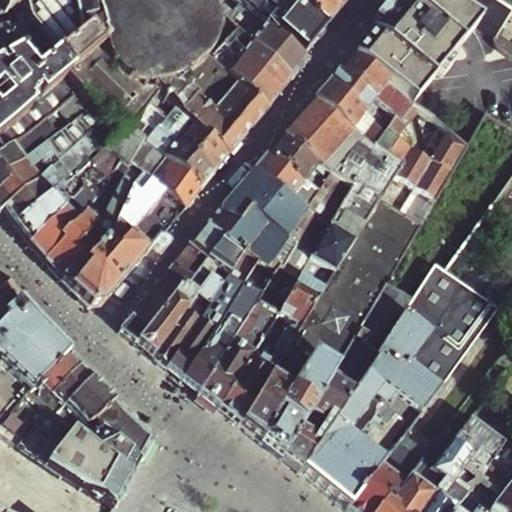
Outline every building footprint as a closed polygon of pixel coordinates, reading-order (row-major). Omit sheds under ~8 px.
[(0,0),(0,14),(16,10),(12,0),(0,0)] [(33,78),(22,66),(0,75),(0,133),(64,80),(97,51),(95,40),(97,39),(87,0),(12,0),(16,10),(0,14),(0,52),(11,50),(22,66),(42,47),(52,60),(33,78)] [(234,34),(204,7),(197,0),(87,0),(97,39),(95,40),(97,51),(64,80),(78,97),(81,95),(93,111),(103,123),(109,118),(125,133),(128,135),(151,106),(161,114),(165,108),(180,89),(194,81),(206,64),(221,48),(234,34)] [(288,84),(304,65),(298,60),(235,5),(228,13),(219,5),(222,0),(197,0),(204,7),(234,34),(249,47),(248,48),(288,84)] [(239,0),(240,1),(249,9),(257,0),(239,0)] [(257,0),(249,9),(302,55),(324,30),(289,0),(257,0)] [(289,0),(324,30),(337,14),(319,0),(289,0)] [(319,0),(337,14),(349,0),(319,0)] [(409,108),(474,30),(429,0),(414,0),(407,9),(396,1),(381,18),(392,26),(377,42),(371,37),(365,44),(350,63),(409,108)] [(511,0),(429,0),(474,30),(492,42),(498,33),(505,22),(511,23),(511,0)] [(371,37),(377,42),(392,26),(381,18),(362,42),(365,44),(371,37)] [(511,61),(511,43),(498,33),(492,42),(493,48),(511,61)] [(276,98),(288,84),(248,48),(249,47),(234,34),(221,48),(225,51),(227,53),(236,61),(276,98)] [(264,112),(276,98),(236,61),(231,67),(222,58),(227,53),(225,51),(221,48),(206,64),(225,79),(225,78),(264,112)] [(0,75),(22,66),(11,50),(0,52),(0,75)] [(409,108),(350,63),(348,62),(335,77),(392,123),(396,126),(410,109),(409,108)] [(226,160),(248,131),(264,112),(225,78),(225,79),(206,64),(194,81),(180,89),(165,108),(226,160)] [(381,140),(392,123),(335,77),(325,87),(362,118),(381,140)] [(0,133),(0,155),(48,119),(59,111),(78,97),(64,80),(0,133)] [(381,140),(362,118),(325,87),(311,104),(371,155),(372,153),(381,140)] [(59,111),(72,128),(93,111),(81,95),(78,97),(59,111)] [(376,205),(390,180),(397,170),(377,157),(372,153),(371,155),(311,104),(279,140),(316,171),(327,178),(350,192),(312,257),(309,262),(331,276),(357,235),(376,205)] [(198,193),(212,177),(158,132),(168,119),(161,114),(151,106),(128,135),(142,148),(198,193)] [(158,132),(212,177),(226,160),(165,108),(161,114),(168,119),(158,132)] [(0,212),(2,211),(39,183),(89,137),(103,123),(93,111),(72,128),(56,140),(2,182),(6,188),(0,192),(0,212)] [(0,192),(6,188),(2,182),(56,140),(48,130),(53,126),(48,119),(0,155),(0,192)] [(13,227),(28,247),(60,213),(59,212),(81,190),(95,199),(112,173),(119,164),(125,169),(127,166),(142,148),(128,135),(125,133),(72,178),(13,227)] [(390,180),(432,205),(463,151),(443,135),(428,161),(429,165),(423,167),(422,161),(408,153),(397,170),(390,180)] [(2,211),(13,227),(72,178),(68,174),(99,148),(89,137),(39,183),(2,211)] [(305,189),(315,196),(327,178),(316,171),(279,140),(265,158),(305,189)] [(198,193),(142,148),(127,166),(147,182),(147,186),(182,213),(198,193)] [(304,213),(315,196),(305,189),(265,158),(250,175),(304,213)] [(74,264),(58,282),(86,310),(99,309),(160,236),(161,238),(182,213),(147,186),(147,182),(127,166),(125,169),(119,164),(112,173),(122,182),(96,226),(68,258),(74,264)] [(74,264),(68,258),(96,226),(122,182),(112,173),(95,199),(81,190),(59,212),(60,213),(28,247),(26,248),(58,282),(74,264)] [(284,243),(312,257),(350,192),(327,178),(315,196),(304,213),(250,175),(218,213),(236,227),(247,214),(277,237),(284,243)] [(511,225),(511,176),(489,209),(511,225)] [(280,462),(383,289),(418,230),(376,205),(357,235),(374,245),(324,324),(327,327),(288,394),(259,446),(280,462)] [(264,269),(280,250),(272,244),(277,237),(247,214),(236,227),(218,213),(203,231),(219,245),(237,260),(240,254),(256,263),(264,269)] [(179,290),(182,293),(219,245),(203,231),(117,335),(134,348),(179,290)] [(327,327),(324,324),(374,245),(357,235),(331,276),(319,296),(325,299),(321,305),(316,302),(268,383),(266,382),(237,429),(259,446),(288,394),(327,327)] [(255,306),(277,319),(309,262),(312,257),(284,243),(277,237),(272,244),(280,250),(264,269),(274,275),(260,298),(255,306)] [(225,278),(226,278),(237,260),(219,245),(182,293),(179,290),(134,348),(150,361),(193,301),(206,309),(209,303),(218,289),(219,288),(208,280),(215,271),(225,278)] [(266,382),(268,383),(316,302),(319,296),(331,276),(309,262),(277,319),(293,329),(291,333),(288,333),(284,334),(281,337),(276,344),(265,338),(217,412),(237,429),(266,382)] [(426,408),(495,314),(440,277),(431,270),(409,305),(371,364),(373,366),(297,476),(342,511),(345,511),(396,446),(426,408)] [(181,385),(217,328),(235,298),(218,289),(209,303),(206,309),(208,310),(165,372),(181,385)] [(181,385),(197,397),(255,306),(260,298),(241,289),(235,298),(217,328),(181,385)] [(373,366),(371,364),(409,305),(383,289),(280,462),(297,476),(373,366)] [(0,327),(1,327),(0,325),(0,318),(14,306),(0,290),(0,327)] [(316,302),(321,305),(325,299),(319,296),(316,302)] [(150,361),(165,372),(208,310),(206,309),(193,301),(150,361)] [(0,429),(23,399),(25,401),(64,359),(35,331),(14,306),(0,318),(0,325),(1,327),(0,327),(0,429)] [(217,412),(265,338),(277,319),(255,306),(197,397),(217,412)] [(511,345),(496,367),(511,379),(511,378),(511,345)] [(25,401),(38,411),(76,371),(64,359),(25,401)] [(38,411),(51,421),(89,384),(76,371),(38,411)] [(95,423),(110,407),(89,384),(51,421),(60,429),(63,425),(68,429),(83,411),(95,423)] [(0,441),(109,511),(111,511),(129,482),(78,443),(60,429),(51,421),(38,411),(25,401),(23,399),(0,429),(0,441)] [(138,467),(150,445),(110,407),(95,423),(83,411),(68,429),(63,425),(60,429),(78,443),(81,439),(96,433),(138,467)] [(421,511),(453,511),(502,447),(468,422),(448,448),(426,477),(439,487),(421,511)] [(129,482),(138,467),(96,433),(81,439),(78,443),(129,482)] [(0,509),(5,511),(109,511),(0,441),(0,509)] [(378,511),(421,511),(439,487),(426,477),(448,448),(439,441),(420,466),(388,510),(383,506),(378,511)] [(489,511),(511,480),(511,450),(504,444),(502,447),(453,511),(489,511)] [(378,511),(383,506),(388,510),(420,466),(396,446),(345,511),(378,511)] [(511,511),(511,480),(489,511),(511,511)]
